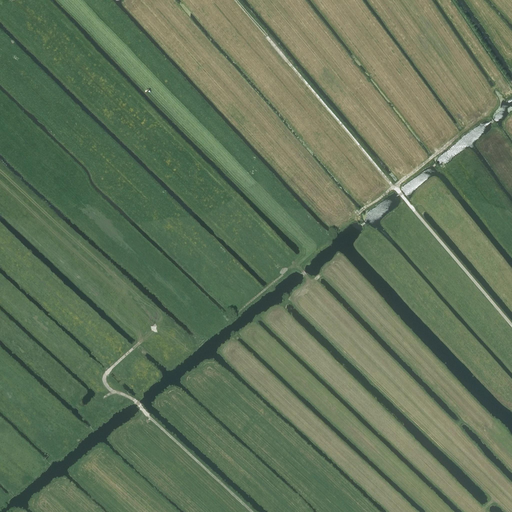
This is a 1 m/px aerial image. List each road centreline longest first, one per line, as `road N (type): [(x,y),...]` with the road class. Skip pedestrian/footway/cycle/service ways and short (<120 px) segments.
road 1 (track): [(493,499),(293,301),(308,283),(301,270)]
road 2 (track): [(392,256),(359,212),(488,114),(489,89),(510,83)]
road 3 (track): [(235,0),(395,187)]
road 4 (track): [(511,325),(395,187)]
road 5 (track): [(251,511),(134,401)]
road 6 (track): [(244,306),(358,216)]
road 7 (track): [(0,504),(97,425)]
